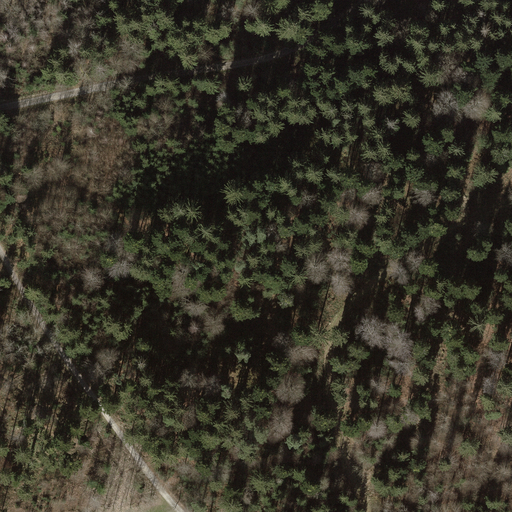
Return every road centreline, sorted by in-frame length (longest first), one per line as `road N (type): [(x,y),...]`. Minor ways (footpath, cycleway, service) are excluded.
road 1 (track): [(371,511),(331,403),(329,337),(371,286),(437,237),(511,203)]
road 2 (track): [(0,108),(269,57),(368,0)]
road 3 (track): [(0,243),(67,363),(182,511)]
